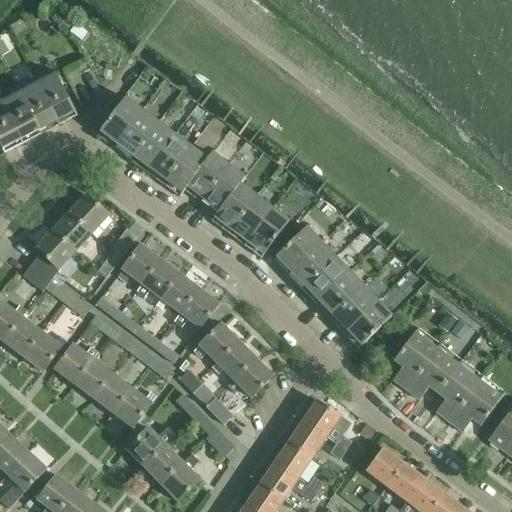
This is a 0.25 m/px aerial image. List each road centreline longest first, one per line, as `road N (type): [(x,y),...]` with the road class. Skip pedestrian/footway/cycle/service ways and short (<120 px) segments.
road 1 (residential): [(319,362),(250,284),(73,150)]
road 2 (residential): [(503,511),(319,362)]
road 3 (residential): [(219,511),(319,362)]
